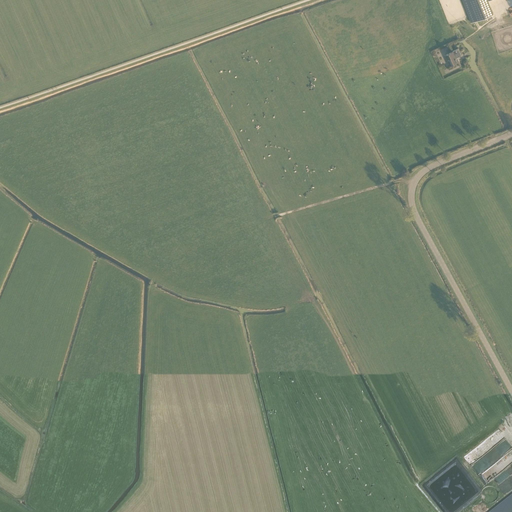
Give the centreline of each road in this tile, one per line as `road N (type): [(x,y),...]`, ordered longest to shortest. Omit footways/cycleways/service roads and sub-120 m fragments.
road 1 (tertiary): [(511,393),(409,198),(423,170),(511,132)]
road 2 (track): [(267,218),(414,180)]
